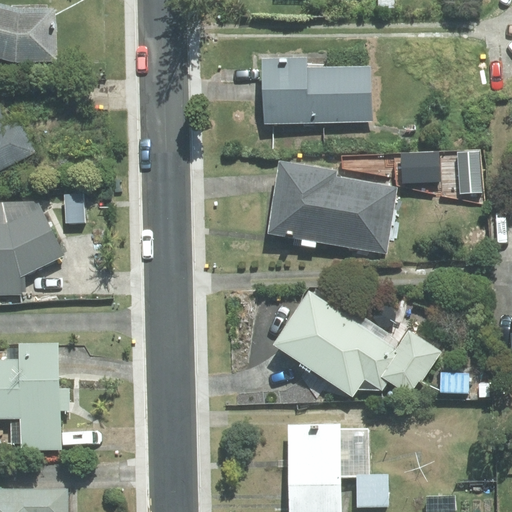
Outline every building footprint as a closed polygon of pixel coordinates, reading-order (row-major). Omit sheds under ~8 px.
[(0,0),(0,57),(20,63),(62,61),(60,7),(26,8),(0,0)] [(283,62),(271,62),(272,122),(320,122),(378,121),(377,66),(331,66),(315,66),(315,57),(283,57),(283,62)] [(0,170),(41,151),(30,127),(25,117),(14,122),(2,97),(0,98),(0,170)] [(441,151),(424,150),(423,164),(440,164),(441,151)] [(345,169),(289,159),(275,233),(291,235),(391,253),(402,187),(344,176),(345,169)] [(0,201),(0,295),(26,295),(25,276),(70,254),(47,207),(44,201),(0,201)] [(490,223),(472,223),(472,249),(491,249),(490,223)] [(414,329),(401,349),(317,290),(281,343),(313,365),(358,396),(368,378),(386,390),(393,380),(408,390),(418,388),(423,381),(426,383),(446,351),(414,329)] [(67,449),(67,439),(67,410),(66,386),(66,365),(66,340),(27,340),(27,358),(0,358),(0,418),(25,418),(26,449),(67,449)] [(288,374),(275,354),(250,371),(263,391),(288,374)] [(473,373),(447,372),(446,391),(473,392),(473,373)] [(494,383),(482,384),(483,397),(494,396),(494,383)] [(75,386),(66,386),(67,410),(75,410),(75,406),(75,386)] [(296,511),(349,511),(348,473),(346,427),(346,421),(294,423),(295,463),(297,501),(296,511)] [(372,428),(346,427),(348,473),(361,473),(375,473),(372,428)] [(375,473),(361,473),(362,506),(394,505),(393,473),(375,473)] [(0,511),(71,511),(71,489),(0,488),(0,511)] [(459,495),(430,496),(431,511),(460,510),(459,495)]
